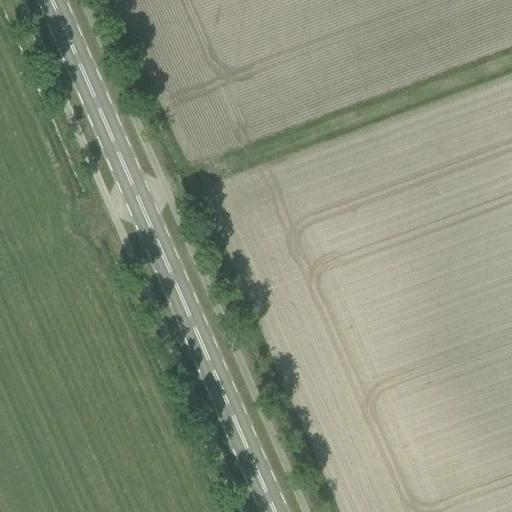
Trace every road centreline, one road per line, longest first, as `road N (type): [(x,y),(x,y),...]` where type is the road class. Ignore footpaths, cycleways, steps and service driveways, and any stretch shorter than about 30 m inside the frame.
road 1 (primary): [(275,511),(52,0)]
road 2 (track): [(511,58),(139,201)]
